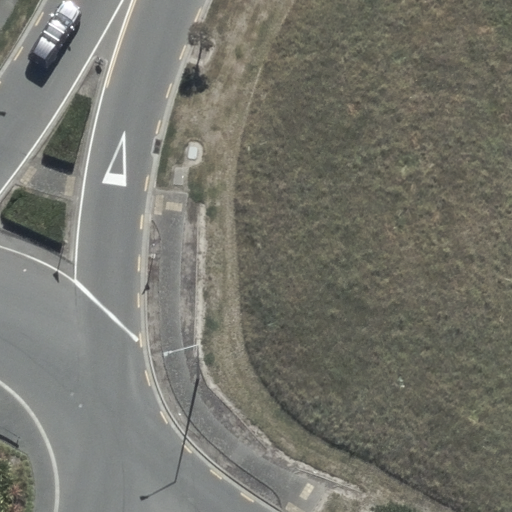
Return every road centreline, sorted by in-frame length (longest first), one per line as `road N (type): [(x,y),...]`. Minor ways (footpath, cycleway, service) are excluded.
road 1 (unclassified): [(159,0),(116,183),(92,395)]
road 2 (unclassified): [(0,139),(83,0)]
road 3 (unclassified): [(0,315),(61,354),(92,395)]
